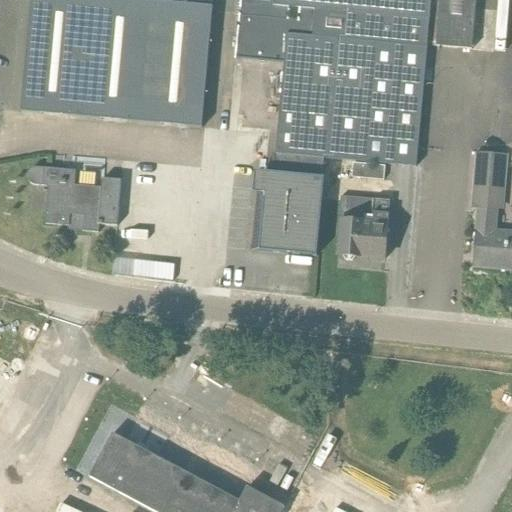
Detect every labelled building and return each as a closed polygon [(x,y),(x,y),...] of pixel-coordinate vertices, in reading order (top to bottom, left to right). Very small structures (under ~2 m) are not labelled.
[(202,130),(212,9),(108,0),(31,0),(22,114),(202,130)] [(416,168),(428,46),(432,0),(274,0),(274,3),(241,0),(236,56),(285,60),(276,157),(280,158),(278,177),(256,175),(254,194),(256,194),(251,252),(316,258),(321,201),(319,200),(323,161),(416,168)] [(437,47),(440,0),(432,0),(428,46),(437,47)] [(472,52),(476,0),(440,0),(437,47),(472,52)] [(473,269),(511,271),(511,233),(496,232),(500,184),(506,184),(508,157),(477,154),(472,210),(478,210),(473,269)] [(383,181),(385,168),(353,166),(352,179),(383,181)] [(102,189),(74,186),(76,172),(44,170),(42,187),(48,187),(45,226),(70,228),(70,225),(83,226),(83,233),(99,234),(99,226),(118,227),(122,182),(103,181),(102,189)] [(385,261),(389,201),(359,199),(359,206),(341,204),(340,222),(341,222),(339,255),(345,262),(352,262),(356,258),(385,261)] [(276,511),(285,493),(250,478),(246,486),(112,427),(89,481),(158,511),(276,511)] [(213,476),(246,488),(256,459),(238,452),(233,467),(218,462),(213,476)]
